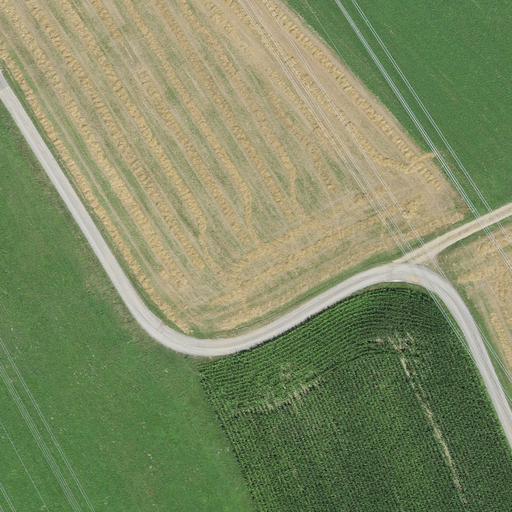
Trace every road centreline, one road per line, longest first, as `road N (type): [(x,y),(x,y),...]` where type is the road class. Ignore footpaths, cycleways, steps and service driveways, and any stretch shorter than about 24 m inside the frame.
road 1 (track): [(511,432),(459,309),(419,272),(379,269),(245,341),(206,346),(169,338),(133,304),(0,86)]
road 2 (track): [(511,206),(379,269)]
